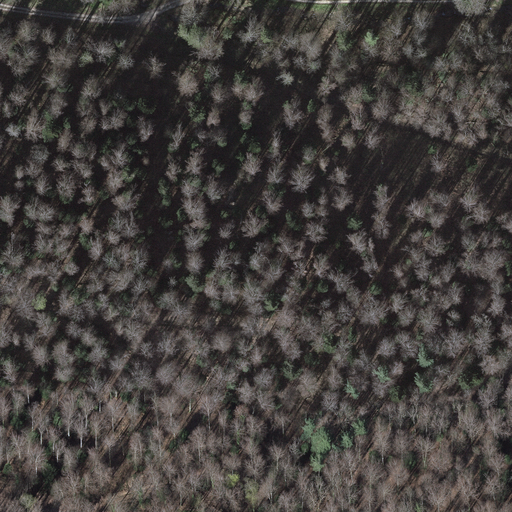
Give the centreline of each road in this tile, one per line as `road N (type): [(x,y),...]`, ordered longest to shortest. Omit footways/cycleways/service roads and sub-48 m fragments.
road 1 (track): [(66,511),(338,434),(511,360)]
road 2 (track): [(147,18),(511,158)]
road 3 (track): [(185,0),(147,18),(0,6)]
